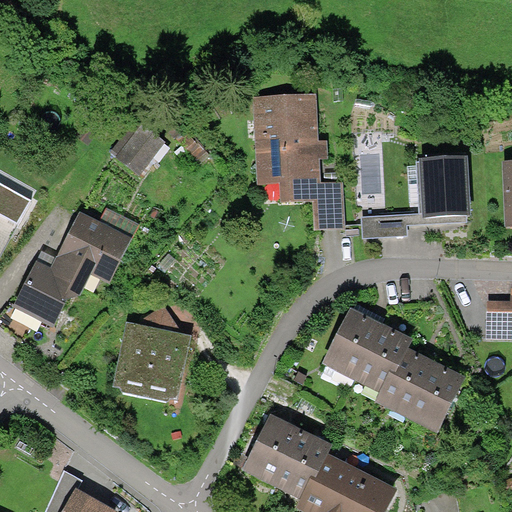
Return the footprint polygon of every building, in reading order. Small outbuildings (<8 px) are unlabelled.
[(314,96),(252,101),(258,186),(280,184),(282,207),(309,205),(311,234),(345,231),(341,187),(319,189),(317,170),(330,169),(328,145),(317,146),(314,96)] [(120,156),(117,160),(140,177),(166,143),(136,121),(113,151),(120,156)] [(204,152),(185,135),(175,146),(193,163),(204,152)] [(463,227),(463,219),(467,219),(465,160),(418,162),(420,209),(359,211),(360,243),(405,241),(404,229),(463,227)] [(511,164),(503,165),(505,229),(511,228),(511,164)] [(0,215),(18,225),(31,200),(0,183),(0,215)] [(34,265),(13,309),(54,330),(67,302),(81,297),(92,275),(110,285),(129,241),(79,216),(61,254),(51,274),(34,265)] [(511,289),(507,290),(507,304),(484,304),(484,343),(511,342),(511,289)] [(139,322),(138,326),(128,323),(112,388),(177,404),(193,337),(182,335),(182,332),(163,305),(139,322)] [(322,368),(351,383),(380,325),(350,310),(322,368)] [(380,325),(351,383),(381,397),(404,349),(409,339),(380,325)] [(377,405),(408,420),(436,365),(404,349),(381,397),(377,405)] [(436,365),(408,420),(440,436),(467,380),(436,365)] [(275,490),(303,433),(274,419),(246,476),(275,490)] [(333,447),(303,433),(275,490),(305,505),(328,457),(333,447)] [(379,511),(391,488),(328,457),(305,505),(301,511),(379,511)] [(108,511),(74,492),(62,511),(108,511)]
